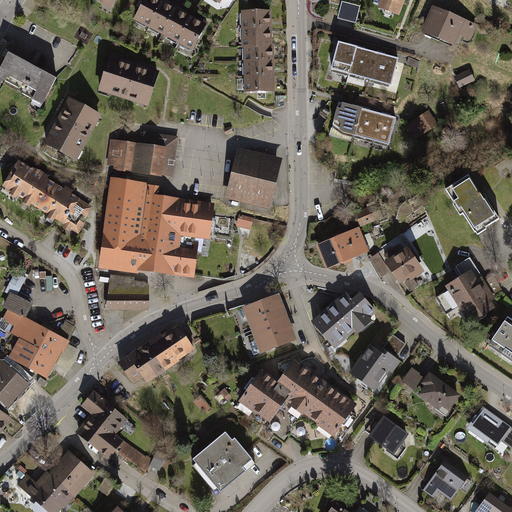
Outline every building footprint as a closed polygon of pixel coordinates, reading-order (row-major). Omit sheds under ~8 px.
[(90,0),(110,10),(114,0),(90,0)] [(193,53),(207,26),(158,0),(144,0),(133,21),(193,53)] [(405,0),(380,0),(377,10),(399,18),(405,0)] [(359,6),(340,2),(336,20),(355,24),(359,6)] [(477,25),(433,8),(422,34),(455,47),(459,36),(471,41),(477,25)] [(243,94),(274,93),(271,12),(240,13),(243,94)] [(398,63),(338,48),(331,76),(392,90),(398,63)] [(147,111),(160,72),(109,56),(96,94),(147,111)] [(55,79),(8,57),(0,74),(0,82),(4,85),(7,79),(37,92),(32,102),(42,107),(55,79)] [(470,70),(454,77),(460,88),(475,81),(470,70)] [(43,145),(77,163),(102,116),(68,98),(43,145)] [(396,122),(339,107),(332,135),(389,149),(396,122)] [(438,125),(429,111),(407,126),(416,140),(438,125)] [(111,141),(107,165),(115,166),(114,172),(161,179),(162,176),(173,177),(179,138),(143,133),(141,146),(111,141)] [(282,160),(238,149),(226,201),(270,211),(282,160)] [(77,235),(94,208),(17,162),(1,190),(77,235)] [(497,220),(468,177),(445,192),(462,217),(463,216),(477,237),(486,231),(484,228),(497,220)] [(209,241),(214,204),(159,197),(161,188),(109,181),(97,269),(194,282),(199,240),(209,241)] [(254,219),(240,215),(237,227),(251,231),(254,219)] [(227,226),(222,224),(224,217),(216,216),(213,228),(226,231),(227,226)] [(359,230),(317,247),(326,269),(368,252),(359,230)] [(414,280),(424,273),(408,248),(402,252),(398,247),(382,258),(380,255),(369,262),(379,278),(389,271),(399,287),(405,284),(410,292),(419,287),(414,280)] [(485,283),(469,260),(456,268),(462,279),(446,289),(468,325),(499,307),(490,292),(485,295),(479,286),(485,283)] [(110,276),(105,312),(149,313),(147,284),(134,283),(135,279),(110,276)] [(379,314),(360,293),(353,299),(348,294),(312,325),(335,351),(379,314)] [(8,358),(47,379),(68,343),(26,319),(33,307),(9,294),(2,307),(7,309),(1,320),(13,327),(9,334),(18,339),(8,358)] [(296,342),(279,296),(243,310),(260,356),(296,342)] [(511,317),(509,316),(489,345),(511,361),(511,317)] [(67,321),(61,331),(71,337),(77,327),(67,321)] [(194,351),(177,325),(118,364),(135,390),(194,351)] [(372,345),(369,342),(347,370),(373,390),(388,369),(391,371),(400,359),(396,356),(406,343),(392,333),(382,346),(375,341),(372,345)] [(0,404),(7,411),(30,387),(0,358),(0,404)] [(280,383),(265,372),(241,405),(272,426),(288,404),(337,439),(359,408),(295,362),(280,383)] [(461,397),(429,374),(426,378),(412,369),(403,382),(415,391),(413,394),(439,411),(441,408),(449,414),(461,397)] [(131,422),(94,393),(81,409),(91,417),(77,435),(109,460),(114,453),(145,476),(155,463),(120,437),(131,422)] [(511,428),(485,409),(470,429),(490,444),(492,441),(500,446),(503,442),(511,448),(511,428)] [(0,433),(9,420),(0,413),(0,433)] [(411,438),(386,419),(371,438),(397,458),(411,438)] [(225,434),(193,461),(220,494),(255,465),(234,439),(231,441),(225,434)] [(92,473),(69,453),(44,482),(41,479),(36,485),(27,476),(19,485),(49,511),(54,511),(72,492),(74,494),(92,473)] [(442,467),(466,482),(470,476),(446,460),(442,467)] [(463,483),(441,467),(424,492),(446,508),(463,483)] [(511,511),(511,501),(507,497),(503,502),(488,490),(470,511),(511,511)]
